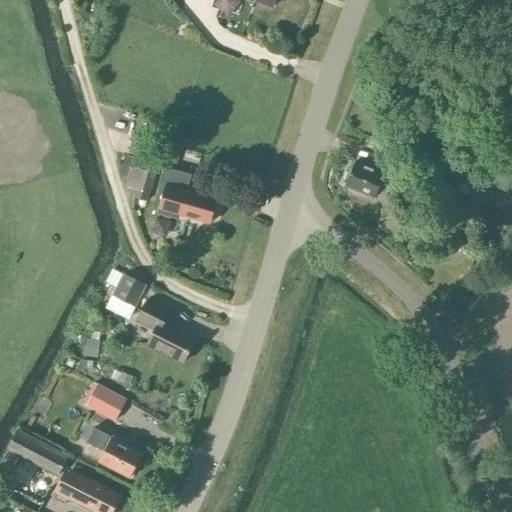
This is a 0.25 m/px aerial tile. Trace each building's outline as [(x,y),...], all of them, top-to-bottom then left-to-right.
[(133,137),(129,151),(151,158),(155,143),(133,137)] [(400,172),(404,162),(406,156),(389,147),(386,154),(382,165),(400,172)] [(397,199),(404,182),(393,178),(384,174),(385,171),(372,166),(372,168),(355,161),(350,170),(348,171),(344,179),(346,181),(345,184),(375,196),(377,190),(387,194),(387,195),(397,199)] [(146,200),(152,181),(155,172),(130,165),(124,185),(136,189),(134,196),(146,200)] [(159,182),(166,184),(158,211),(178,217),(179,213),(210,222),(217,198),(187,189),(191,174),(163,166),(159,182)] [(135,306),(145,284),(125,274),(114,295),(135,306)] [(170,310),(147,298),(136,319),(154,328),(147,343),(183,362),(196,337),(164,321),(170,310)] [(97,357),(101,340),(89,338),(86,354),(97,357)] [(121,372),(118,381),(129,385),(132,377),(121,372)] [(98,384),(86,405),(115,420),(126,400),(98,384)] [(104,450),(98,460),(130,476),(131,474),(134,473),(138,465),(137,463),(142,453),(121,442),(122,441),(111,435),(111,436),(94,427),(86,441),(104,450)] [(18,429),(6,451),(56,477),(68,455),(19,429),(18,429)] [(115,504),(121,494),(90,479),(88,484),(64,472),(53,492),(74,502),(75,499),(79,501),(99,511),(113,511),(116,507),(115,504)]
